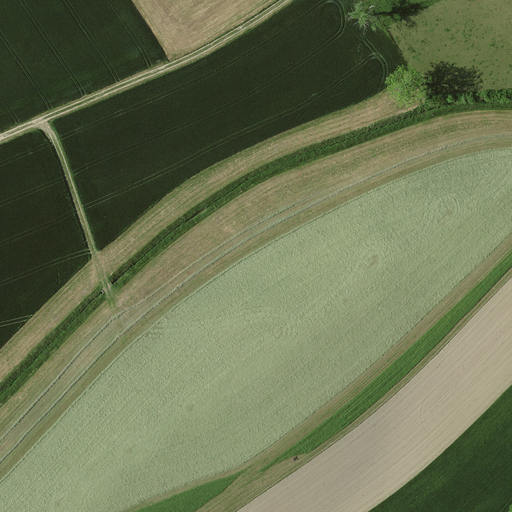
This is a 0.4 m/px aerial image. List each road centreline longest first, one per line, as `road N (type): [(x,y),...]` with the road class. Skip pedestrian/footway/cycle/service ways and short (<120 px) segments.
road 1 (track): [(276,8),(185,61),(0,137)]
road 2 (track): [(38,120),(54,140),(123,338)]
